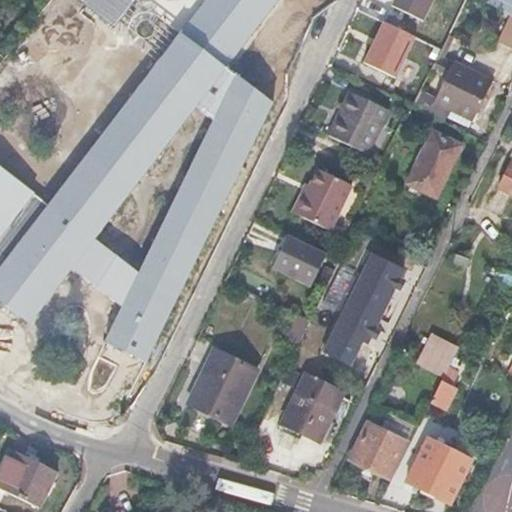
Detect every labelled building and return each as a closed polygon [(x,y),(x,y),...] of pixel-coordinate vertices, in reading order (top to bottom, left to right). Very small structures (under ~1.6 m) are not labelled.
[(130,0),(82,0),(112,24),(131,0),(130,0)] [(277,0),(203,0),(180,31),(226,66),(277,0)] [(506,0),(483,0),(482,3),(500,13),(506,0)] [(511,0),(506,0),(500,13),(508,17),(511,18),(511,0)] [(409,22),(371,4),(354,39),(391,58),(409,22)] [(431,4),(422,23),(430,27),(412,63),(428,71),(434,58),(438,52),(455,15),(431,4)] [(511,18),(508,17),(496,42),(511,50),(511,49),(511,18)] [(226,66),(180,31),(0,261),(0,298),(29,321),(70,268),(93,238),(226,66)] [(58,112),(80,126),(112,78),(55,40),(30,76),(67,100),(58,112)] [(434,58),(428,71),(416,96),(437,106),(471,122),(489,85),(434,58)] [(148,363),(273,104),(235,75),(139,274),(122,309),(106,342),(148,363)] [(387,110),(348,91),(327,136),(365,155),(387,110)] [(437,106),(416,96),(411,108),(431,118),(437,106)] [(461,146),(431,131),(404,186),(434,201),(461,146)] [(511,165),(500,189),(511,194),(511,165)] [(0,233),(32,193),(0,168),(0,233)] [(301,196),(297,194),(288,212),(327,231),(349,186),(315,170),(307,185),(301,196)] [(307,185),(303,182),(297,194),(301,196),(307,185)] [(269,269),(312,283),(325,246),(282,231),(269,269)] [(139,274),(93,238),(70,268),(122,309),(139,274)] [(240,269),(234,283),(290,311),(297,297),(240,269)] [(327,338),(305,327),(293,352),(315,363),(327,338)] [(455,354),(426,345),(413,369),(441,382),(445,374),(455,354)] [(250,379),(207,359),(185,405),(227,426),(250,379)] [(343,395),(306,376),(281,425),(318,444),(343,395)] [(456,390),(441,382),(431,402),(446,410),(456,390)] [(264,407),(251,401),(238,430),(250,436),(264,407)] [(382,431),(370,424),(352,459),(389,478),(413,430),(389,417),(382,431)] [(471,461),(427,439),(405,483),(449,505),(471,461)] [(58,473),(11,452),(0,476),(0,491),(41,510),(58,473)]
